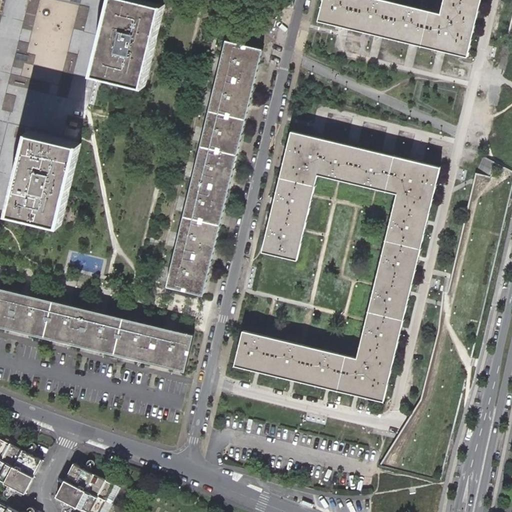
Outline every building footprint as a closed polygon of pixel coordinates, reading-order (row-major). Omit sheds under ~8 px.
[(141,82),(160,1),(156,0),(109,0),(93,71),(141,82)] [(389,0),(321,0),(317,18),(465,56),(478,0),(443,0),(441,12),(389,0)] [(202,293),(261,46),(226,37),(166,284),(202,293)] [(439,166),(290,129),(262,248),(299,257),(319,175),(395,194),(355,354),(243,328),(234,364),(382,401),(439,166)] [(58,222),(76,141),(29,131),(10,211),(58,222)] [(193,332),(0,287),(0,324),(185,369),(193,332)] [(40,459),(0,438),(0,480),(22,492),(40,459)] [(69,465),(52,496),(81,511),(95,511),(101,501),(108,504),(115,489),(69,465)]
